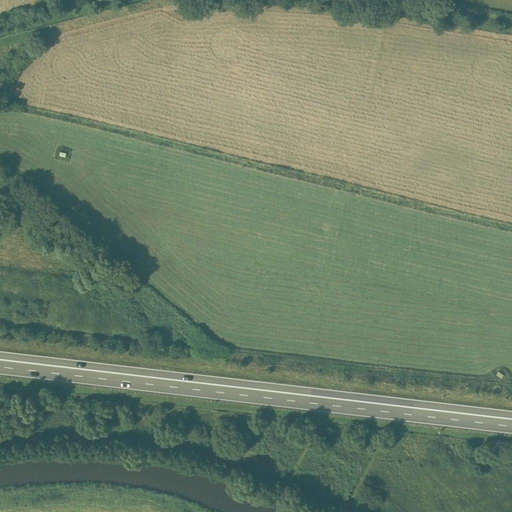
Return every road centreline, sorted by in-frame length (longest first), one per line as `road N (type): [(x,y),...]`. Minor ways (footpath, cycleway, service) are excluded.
road 1 (trunk): [(0,369),(511,428)]
road 2 (trunk): [(511,415),(0,357)]
